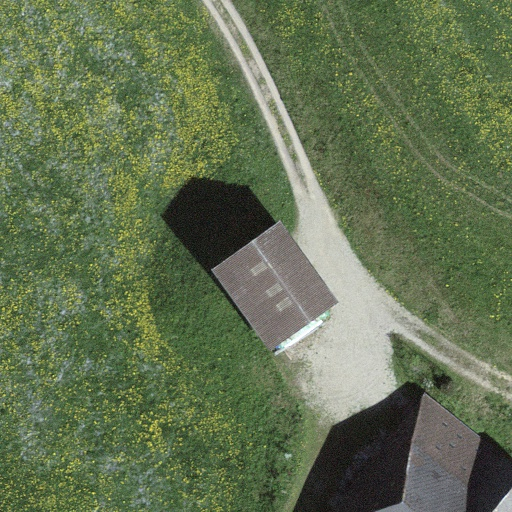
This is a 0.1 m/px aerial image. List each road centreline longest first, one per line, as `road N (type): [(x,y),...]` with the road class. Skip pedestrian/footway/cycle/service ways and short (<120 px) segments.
road 1 (unclassified): [(376,456),(316,239),(258,90),(211,0)]
road 2 (track): [(319,253),(410,326),(511,388)]
